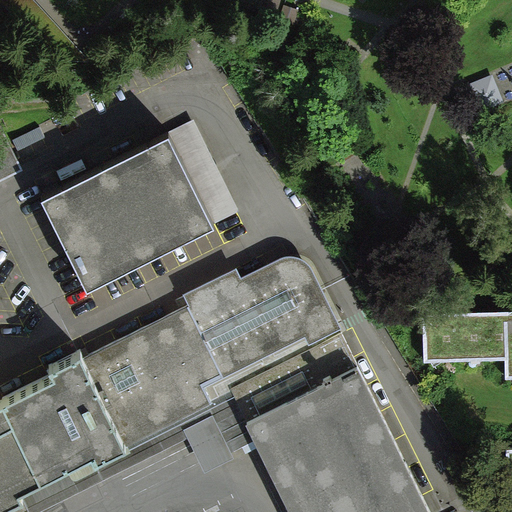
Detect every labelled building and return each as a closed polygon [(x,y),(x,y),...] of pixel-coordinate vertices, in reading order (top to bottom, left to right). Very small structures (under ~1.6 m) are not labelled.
[(511,67),(471,86),(483,112),(511,98),(511,67)] [(190,118),(43,192),(89,282),(236,209),(190,118)] [(0,176),(21,166),(0,125),(0,176)] [(435,511),(311,262),(306,253),(299,249),(288,250),(191,298),(85,350),(83,345),(51,361),(54,368),(0,394),(0,490),(15,483),(12,476),(90,438),(93,445),(121,431),(124,439),(232,385),(295,511),(435,511)] [(420,353),(488,350),(489,367),(511,365),(511,328),(502,329),(501,305),(418,309),(420,353)]
